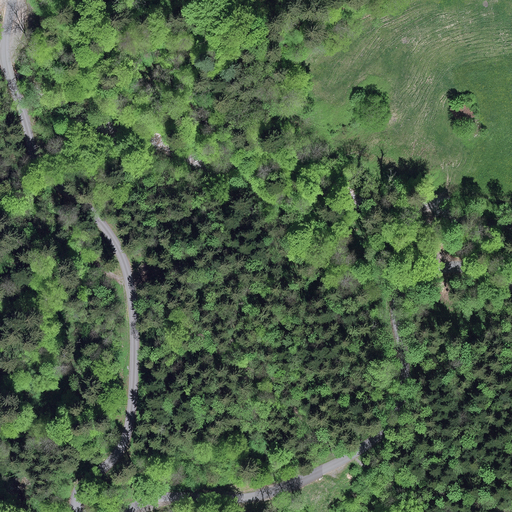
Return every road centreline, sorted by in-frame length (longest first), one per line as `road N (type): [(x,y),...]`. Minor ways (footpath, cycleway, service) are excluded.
road 1 (unclassified): [(14,0),(5,64),(40,168),(105,226),(132,287),(124,442),(80,486),(76,511)]
road 2 (unclassified): [(123,511),(146,499),(264,494),(348,458),(385,429),(404,394),(395,300),(432,270),(491,269),(511,283)]
